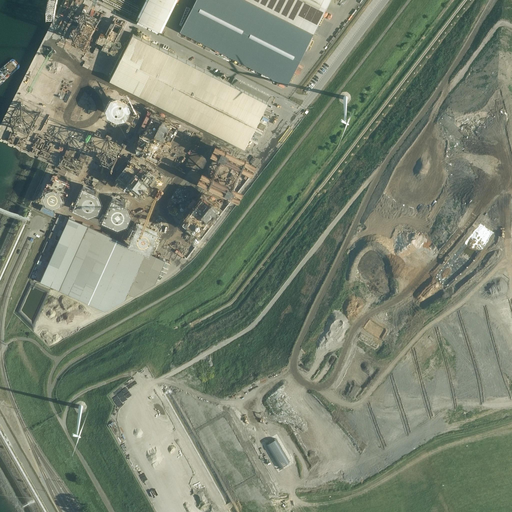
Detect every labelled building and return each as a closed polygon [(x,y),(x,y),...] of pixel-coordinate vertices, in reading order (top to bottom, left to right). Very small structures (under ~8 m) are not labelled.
[(144,0),(137,16),(138,17),(137,19),(159,30),(160,28),(161,28),(175,0),(144,0)] [(287,84),(313,32),(249,0),(194,0),(180,29),(287,84)] [(329,0),(249,0),(313,32),(329,0)] [(133,33),(110,78),(245,147),(270,96),(234,77),(231,83),(133,33)] [(84,122),(67,164),(76,168),(94,126),(84,122)] [(155,234),(186,258),(251,175),(219,150),(155,234)] [(497,169),(489,184),(486,189),(496,194),(506,174),(497,169)] [(148,214),(144,212),(151,198),(141,194),(131,217),(142,222),(144,218),(145,219),(148,214)] [(40,280),(105,309),(125,298),(128,291),(133,294),(155,281),(165,259),(69,216),(40,280)] [(52,242),(59,221),(53,219),(46,240),(52,242)] [(280,467),(289,462),(275,438),(273,440),(269,442),(266,444),(280,467)]
